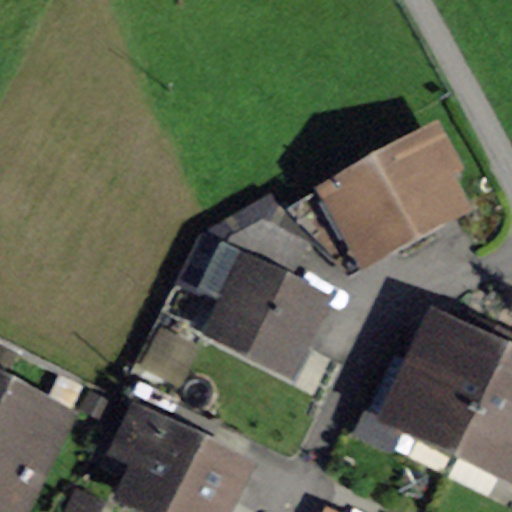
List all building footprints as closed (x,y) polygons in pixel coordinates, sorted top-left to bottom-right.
[(329,188),(285,213),(330,261),(379,234),(385,245),(453,207),(438,181),(450,174),(431,142),(334,197),(329,188)] [(205,286),(234,301),(219,330),(287,364),(316,306),(282,288),(303,247),(259,225),(234,240),(205,286)] [(399,417),(461,448),(501,367),(486,359),(495,341),(471,330),(463,348),(439,336),(421,372),(394,359),(388,371),(358,433),(385,447),(399,417)] [(511,371),(501,367),(461,448),(511,472),(511,504),(510,508),(511,508),(511,371)] [(114,448),(150,467),(135,495),(167,511),(211,511),(233,471),(195,452),(209,422),(144,389),(114,448)] [(0,511),(17,511),(61,424),(0,393),(0,511)] [(77,494),(68,511),(99,511),(102,507),(77,494)]
